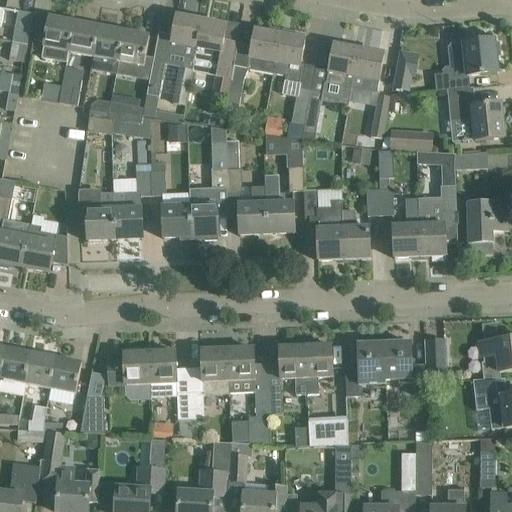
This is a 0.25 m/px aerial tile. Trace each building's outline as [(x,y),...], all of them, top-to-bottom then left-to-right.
[(19,12),(13,43),(19,44),(27,45),(33,15),(19,12)] [(176,17),(169,56),(185,59),(183,71),(191,72),(201,22),(176,17)] [(44,48),(42,60),(66,64),(69,52),(74,23),(52,19),(49,18),(48,23),(45,38),(43,48),(44,48)] [(201,22),(191,72),(193,72),(192,74),(216,78),(215,79),(230,81),(237,44),(223,42),(226,27),(201,22)] [(74,23),(69,52),(93,57),(99,28),(74,23)] [(99,28),(93,57),(94,57),(108,60),(106,73),(116,75),(123,39),(124,33),(99,28)] [(230,81),(225,110),(237,113),(239,103),(243,81),(248,71),(272,75),(279,36),(255,32),(252,47),(237,44),(230,81)] [(123,39),(116,75),(116,76),(149,82),(154,58),(146,57),(149,37),(124,33),(123,39)] [(279,36),(272,75),(286,77),(285,82),(298,85),(299,85),(302,68),(300,68),(300,65),(305,41),(303,41),(304,36),(292,34),(291,39),(281,37),(279,36)] [(443,75),(434,76),(436,93),(447,92),(447,91),(468,89),(467,78),(497,75),(493,41),(464,44),(451,46),(448,49),(449,59),(453,62),(454,74),(443,75)] [(13,43),(9,61),(23,63),(24,64),(27,45),(19,44),(13,43)] [(329,71),(327,84),(343,87),(341,98),(349,100),(351,89),(358,51),(334,47),(329,71)] [(358,51),(351,89),(377,94),(379,82),(380,76),(384,56),(358,51)] [(144,109),(142,119),(154,120),(159,98),(166,61),(154,58),(149,82),(144,109)] [(397,72),(394,89),(408,91),(411,75),(397,72)] [(12,76),(9,94),(18,96),(21,76),(12,74),(12,76)] [(62,88),(59,105),(78,108),(82,81),(63,78),(62,88)] [(177,82),(173,104),(186,106),(190,84),(177,82)] [(45,85),(42,102),(59,105),(62,88),(45,85)] [(468,89),(447,92),(450,121),(472,119),(475,142),(484,141),(504,139),(500,105),(474,108),(472,89),(468,90),(468,89)] [(297,90),(291,123),(304,125),(310,92),(297,90)] [(310,92),(304,125),(316,128),(322,94),(310,92)] [(6,109),(6,110),(15,111),(17,98),(18,96),(9,94),(6,109)] [(378,97),(370,138),(374,138),(372,150),(380,151),(381,150),(383,137),(384,132),(390,99),(378,97)] [(91,106),(89,117),(107,119),(110,104),(97,102),(91,106)] [(110,104),(107,119),(112,120),(141,123),(142,119),(144,109),(139,109),(111,104),(110,104)] [(88,118),(87,132),(110,134),(112,120),(107,119),(89,117),(88,118)] [(110,134),(109,135),(150,141),(152,121),(154,121),(154,120),(142,119),(141,123),(112,120),(110,134)] [(210,120),(208,127),(221,129),(222,122),(210,120)] [(4,123),(0,141),(0,142),(9,144),(13,124),(4,123)] [(185,127),(168,127),(168,144),(186,143),(185,127)] [(383,137),(381,150),(431,154),(433,135),(391,133),(391,138),(383,137)] [(0,142),(0,159),(6,161),(9,144),(0,142)] [(213,189),(190,190),(191,239),(204,239),(204,242),(218,242),(217,238),(218,238),(218,220),(217,207),(227,206),(227,195),(228,195),(226,143),(217,143),(213,143),(214,171),(212,171),(213,189)] [(239,143),(226,143),(228,195),(242,194),(241,170),(240,170),(239,143)] [(122,145),(116,149),(117,155),(122,158),(128,155),(128,148),(122,145)] [(354,150),(352,165),(370,168),(372,153),(354,150)] [(455,157),(455,172),(488,170),(487,154),(455,157)] [(303,168),(288,169),(288,193),(304,194),(303,168)] [(165,172),(151,173),(152,197),(166,197),(165,172)] [(151,173),(136,173),(136,181),(137,198),(141,198),(152,197),(151,173)] [(456,177),(443,178),(443,189),(456,188),(456,177)] [(389,178),(379,179),(379,191),(380,217),(394,216),(392,190),(390,190),(389,178)] [(114,195),(113,195),(115,242),(142,241),(142,221),(141,206),(141,198),(137,198),(136,181),(113,182),(114,195)] [(252,204),(238,204),(239,238),(267,237),(266,203),(265,188),(251,189),(252,204)] [(431,201),(417,201),(420,259),(446,258),(445,231),(445,226),(457,226),(456,188),(443,189),(442,189),(443,200),(443,207),(431,207),(431,201)] [(190,205),(162,206),(163,220),(164,240),(191,239),(190,190),(189,190),(189,195),(190,205)] [(79,202),(78,202),(79,225),(87,226),(88,243),(115,242),(113,195),(101,195),(101,191),(79,192),(79,194),(79,202)] [(379,191),(366,191),(368,217),(380,217),(379,191)] [(317,193),(304,194),(304,220),(310,219),(310,231),(317,231),(318,263),(345,262),(343,212),(343,202),(332,203),(332,210),(318,211),(317,193)] [(0,196),(0,221),(7,223),(12,199),(0,196)] [(407,225),(393,226),(393,240),(394,260),(420,259),(417,201),(405,202),(407,225)] [(293,202),(266,203),(267,237),(294,235),(294,216),(293,202)] [(488,204),(468,205),(469,245),(470,257),(492,256),(492,244),(491,233),(508,233),(508,204),(488,204)] [(355,212),(343,212),(345,262),(370,261),(369,241),(369,228),(356,229),(355,212)] [(0,238),(0,268),(9,270),(10,268),(21,270),(26,245),(28,233),(29,226),(19,225),(18,231),(2,228),(1,233),(0,238)] [(26,245),(21,270),(49,275),(51,264),(68,267),(67,239),(41,234),(42,229),(33,227),(29,226),(28,233),(26,245)] [(511,340),(479,344),(481,359),(483,359),(484,364),(482,364),(484,381),(500,381),(499,374),(511,372),(511,340)] [(446,342),(425,343),(425,366),(426,382),(447,382),(446,342)] [(410,343),(384,344),(386,381),(399,381),(399,385),(414,384),(415,397),(426,396),(425,366),(411,367),(410,343)] [(359,369),(345,369),(346,399),(359,399),(374,398),(373,395),(370,395),(370,386),(373,386),(373,382),(386,381),(384,344),(358,345),(359,369)] [(331,346),(305,347),(307,396),(319,396),(319,380),(332,379),(332,366),(331,346)] [(305,347),(279,348),(280,368),(281,381),(296,381),(296,397),(307,396),(305,347)] [(124,362),(108,363),(109,388),(125,387),(126,397),(131,402),(152,401),(151,400),(151,386),(150,386),(149,353),(140,354),(139,349),(125,350),(125,354),(124,354),(124,362)] [(253,349),(227,350),(229,395),(254,394),(255,418),(268,418),(267,392),(267,391),(267,389),(266,369),(254,370),(254,369),(253,349)] [(6,350),(0,381),(25,386),(31,355),(6,350)] [(227,350),(201,351),(202,371),(203,395),(210,397),(216,398),(223,397),(229,395),(227,350)] [(175,352),(149,353),(150,386),(151,386),(151,400),(177,399),(177,396),(175,352)] [(31,355),(25,386),(50,391),(56,360),(31,355)] [(56,360),(50,391),(75,396),(81,364),(56,360)] [(484,381),(473,381),(477,411),(490,410),(492,431),(505,430),(511,428),(511,396),(506,397),(504,381),(500,381),(484,381)] [(267,391),(267,392),(268,418),(281,418),(280,391),(267,391)] [(189,395),(177,396),(177,399),(178,422),(191,421),(189,395)] [(203,395),(189,395),(191,421),(204,421),(203,395)] [(84,415),(80,435),(105,436),(104,425),(103,398),(90,399),(87,399),(84,415)] [(18,427),(18,432),(43,433),(44,424),(46,412),(21,411),(20,417),(18,427)] [(20,417),(0,415),(0,425),(18,427),(20,417)] [(255,418),(255,444),(268,444),(268,418),(255,418)] [(347,419),(308,421),(309,429),(310,448),(336,446),(348,446),(347,429),(347,419)] [(247,423),(232,424),(232,444),(247,443),(248,443),(247,423)] [(44,424),(43,433),(47,434),(70,435),(61,433),(62,425),(44,424)] [(18,432),(16,441),(46,444),(47,434),(43,433),(18,432)] [(47,445),(45,463),(60,465),(63,445),(69,446),(70,435),(47,434),(46,444),(47,445)] [(480,454),(479,454),(479,490),(495,490),(495,454),(494,454),(494,441),(480,441),(480,454)] [(178,501),(177,511),(211,511),(213,498),(225,498),(227,478),(227,475),(228,475),(230,444),(221,443),(215,443),(212,474),(201,473),(199,494),(179,492),(178,501)] [(428,443),(415,443),(416,458),(416,474),(416,480),(416,494),(416,497),(431,497),(432,474),(432,443),(428,443)] [(230,444),(228,475),(230,475),(229,484),(245,484),(246,459),(252,459),(253,446),(249,445),(230,444)] [(0,511),(20,511),(22,503),(36,505),(38,485),(39,477),(40,469),(14,466),(13,474),(11,495),(0,493),(0,511)] [(351,467),(335,467),(336,497),(351,497),(351,467)] [(58,494),(56,511),(87,511),(88,504),(98,505),(99,485),(100,472),(86,471),(85,487),(73,486),(74,470),(60,469),(59,485),(58,485),(58,494)] [(116,498),(114,511),(149,511),(150,495),(163,495),(164,475),(164,471),(165,470),(154,469),(154,471),(138,470),(137,490),(116,489),(116,498)] [(242,511),(286,511),(287,496),(288,488),(267,487),(267,497),(249,496),(244,496),(243,496),(242,511)] [(430,511),(464,511),(465,510),(463,510),(463,492),(449,492),(448,510),(431,510),(430,511)] [(415,511),(416,497),(416,494),(401,494),(381,494),(381,510),(364,510),(364,511),(415,511)] [(287,496),(286,511),(350,511),(351,497),(336,497),(319,497),(319,509),(301,508),(297,508),(297,496),(287,496)] [(491,497),(491,511),(511,511),(511,509),(506,509),(506,497),(491,497)]
